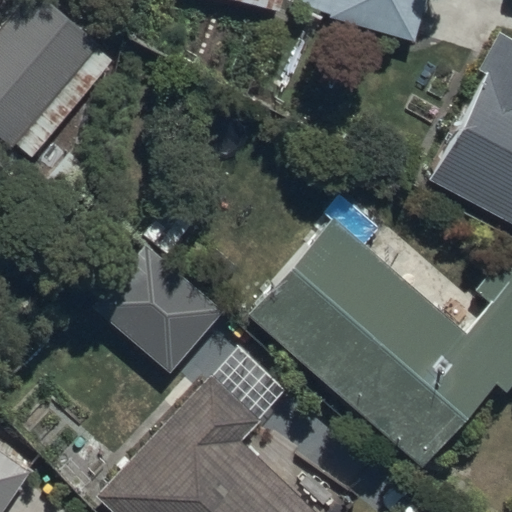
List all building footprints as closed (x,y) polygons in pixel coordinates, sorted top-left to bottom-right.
[(115,51),(53,0),(16,0),(0,19),(0,134),(27,157),(115,51)] [(422,0),(296,0),(296,4),(412,37),(422,0)] [(511,42),(491,32),(471,70),(479,74),(422,182),(511,229),(511,42)] [(511,378),(511,262),(500,252),(474,281),(489,294),(463,324),(331,211),(248,308),(422,457),(493,374),(506,385),(511,378)] [(169,367),(220,304),(133,233),(81,296),(169,367)] [(262,407),(281,386),(232,340),(92,492),(114,511),(322,511),(247,443),(271,415),(262,407)] [(0,509),(28,467),(0,448),(0,509)]
